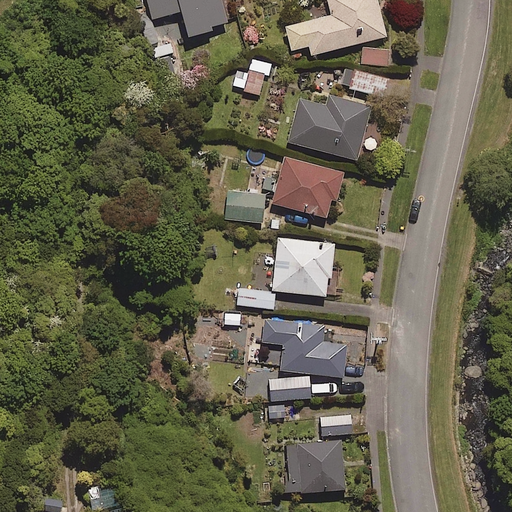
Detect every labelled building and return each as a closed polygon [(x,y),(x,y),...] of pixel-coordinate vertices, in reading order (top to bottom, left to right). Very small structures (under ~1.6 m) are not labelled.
[(147,0),(152,18),(180,11),(187,36),(226,26),(219,0),(147,0)] [(385,37),(375,0),(326,0),(330,15),(285,26),(290,50),(307,46),(309,55),(385,37)] [(169,56),(174,55),(171,45),(157,49),(164,78),(174,76),(169,56)] [(388,50),(362,48),(361,64),(387,66),(388,50)] [(258,95),(263,76),(268,77),(271,64),(266,63),(252,59),(248,74),(236,71),(232,88),(258,95)] [(387,79),(354,71),(350,88),(383,96),(387,79)] [(370,107),(329,96),(326,107),(299,99),(287,142),(356,160),(370,107)] [(330,201),(335,202),(342,173),(283,158),(271,203),(326,218),(330,201)] [(264,193),(227,189),(224,219),(260,223),(264,193)] [(326,279),(329,279),(333,244),(276,238),(271,291),(324,296),(326,279)] [(274,292),(238,288),(236,305),(272,309),(274,292)] [(323,326),(263,320),(261,342),(282,344),(279,371),(342,377),(345,345),(321,342),(323,326)] [(309,399),(308,377),(268,379),(269,401),(309,399)] [(349,415),(318,418),(320,436),(351,433),(349,415)] [(341,441),(285,444),(287,493),(343,490),(341,441)]
